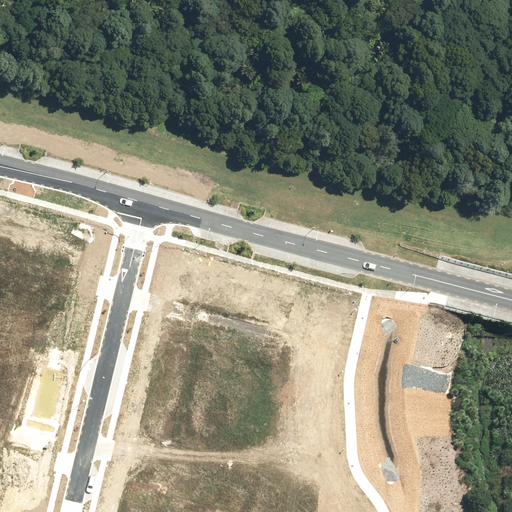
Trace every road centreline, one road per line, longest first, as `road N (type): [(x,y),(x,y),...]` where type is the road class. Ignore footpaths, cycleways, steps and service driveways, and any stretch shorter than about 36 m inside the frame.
road 1 (residential): [(145,203),(511,299)]
road 2 (residential): [(71,511),(145,203)]
road 3 (residential): [(0,166),(145,203)]
